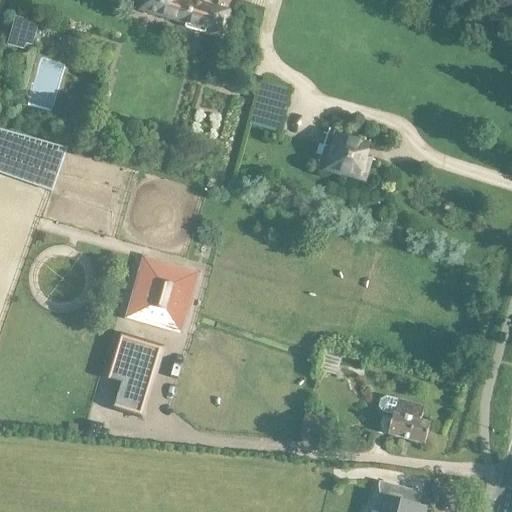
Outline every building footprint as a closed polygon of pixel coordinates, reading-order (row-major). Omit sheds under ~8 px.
[(143,0),(140,11),(189,26),(188,28),(226,39),(232,11),(194,0),(143,0)] [(30,43),(36,22),(13,17),(5,43),(22,48),(23,42),(30,43)] [(250,126),(278,133),(291,89),(263,81),(250,126)] [(340,136),(330,169),(366,180),(373,159),(368,157),(371,145),(340,136)] [(128,318),(183,334),(200,274),(145,258),(128,318)] [(161,349),(138,342),(117,407),(140,414),(161,349)] [(379,407),(382,413),(394,416),(393,419),(389,418),(386,427),(391,428),(389,435),(426,445),(432,423),(423,420),(426,407),(387,397),(381,400),(379,407)] [(302,435),(325,442),(330,418),(308,412),(302,435)] [(426,511),(428,509),(416,506),(420,492),(387,483),(383,498),(386,498),(382,511),(426,511)]
